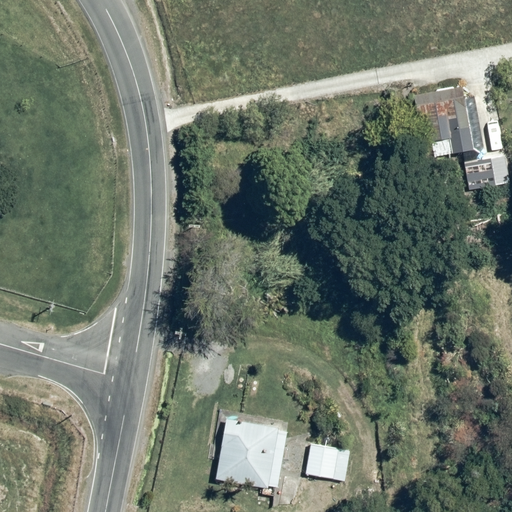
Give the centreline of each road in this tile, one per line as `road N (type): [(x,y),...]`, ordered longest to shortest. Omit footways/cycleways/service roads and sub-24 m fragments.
road 1 (unclassified): [(99,0),(146,125),(147,265),(130,379)]
road 2 (unclassified): [(130,379),(102,511)]
road 3 (unclassified): [(0,343),(130,379)]
